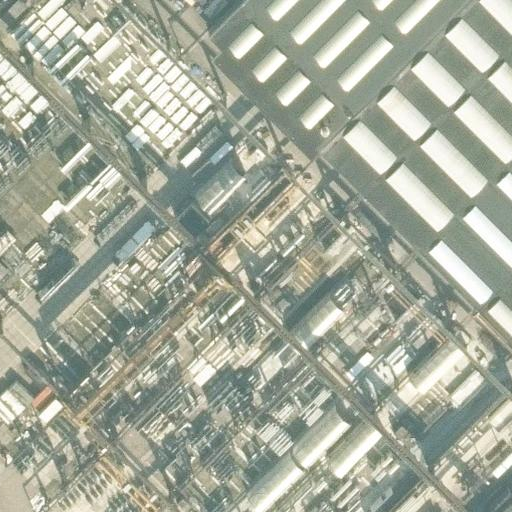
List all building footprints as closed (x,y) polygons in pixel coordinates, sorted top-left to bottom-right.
[(511,0),(235,0),(209,27),(220,39),(210,49),(310,148),(319,139),(511,332),(511,0)] [(122,145),(138,163),(196,109),(192,105),(206,92),(183,67),(153,95),(164,106),(122,145)] [(236,148),(178,207),(196,225),(232,187),(243,198),(250,191),(241,182),(256,167),(236,148)] [(358,207),(376,227),(385,220),(337,167),(325,178),(355,210),(358,207)] [(0,307),(6,314),(79,244),(77,241),(88,231),(81,224),(86,219),(77,210),(73,214),(70,210),(56,223),(52,219),(34,236),(28,229),(22,234),(6,217),(0,222),(0,307)] [(394,225),(380,237),(394,252),(407,240),(394,225)] [(260,281),(277,299),(297,281),(281,263),(260,281)] [(452,283),(440,295),(474,332),(487,321),(452,283)] [(303,344),(326,323),(312,307),(289,328),(303,344)] [(284,334),(262,353),(276,370),(298,351),(284,334)] [(363,403),(404,363),(389,348),(348,388),(363,403)] [(426,352),(383,399),(401,416),(445,369),(426,352)] [(320,468),(343,496),(362,481),(365,484),(391,461),(365,430),(320,468)] [(432,511),(442,503),(422,481),(387,511),(432,511)] [(255,511),(269,498),(253,482),(223,511),(255,511)] [(300,511),(308,504),(292,487),(265,511),(300,511)]
